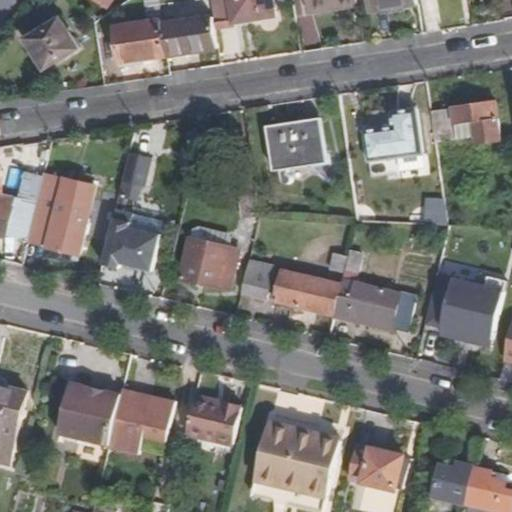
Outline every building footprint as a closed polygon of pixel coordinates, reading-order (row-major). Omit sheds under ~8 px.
[(211,0),(215,20),(216,23),(261,17),(261,10),(276,8),(275,0),(211,0)] [(370,0),(373,14),(384,12),(404,9),(418,7),(417,0),(370,0)] [(339,1),(311,4),(312,10),(340,7),(339,1)] [(404,15),(404,9),(384,12),(385,17),(404,15)] [(163,23),(162,18),(117,27),(123,61),(167,54),(163,23)] [(163,23),(167,54),(220,50),(216,23),(215,20),(163,23)] [(26,43),(44,71),(77,52),(59,22),(26,43)] [(44,71),(26,43),(19,47),(37,75),(44,71)] [(499,101),(433,111),(438,141),(479,135),(480,141),(504,138),(499,101)] [(367,133),(372,162),(427,152),(420,108),(394,113),(396,128),(367,133)] [(271,127),(278,171),(284,170),(287,187),(288,190),(290,192),(292,192),(294,190),(295,187),(292,169),(330,163),(324,119),(271,127)] [(132,151),(119,192),(143,200),(157,159),(132,151)] [(244,202),(261,199),(255,157),(237,161),(244,202)] [(47,176),(31,242),(46,246),(62,179),(47,176)] [(97,185),(68,178),(52,248),(81,255),(97,185)] [(0,207),(16,211),(19,199),(0,195),(0,207)] [(16,211),(0,207),(0,237),(9,240),(16,211)] [(117,210),(104,264),(123,269),(124,264),(156,271),(164,235),(133,228),(136,214),(117,210)] [(358,213),(360,222),(368,223),(366,212),(358,213)] [(438,215),(440,226),(451,227),(449,214),(438,215)] [(254,246),(257,231),(245,228),(241,244),(254,246)] [(450,234),(441,270),(458,274),(466,238),(450,234)] [(0,237),(0,252),(6,254),(9,240),(0,237)] [(184,280),(222,289),(222,288),(232,290),(237,272),(226,269),(231,251),(193,242),(184,280)] [(352,252),(351,257),(348,271),(361,274),(365,255),(352,252)] [(348,271),(351,257),(338,254),(334,270),(347,274),(348,271)] [(271,268),(251,264),(243,295),(270,301),(280,262),(273,261),(271,268)] [(279,303),(337,317),(344,286),(287,273),(279,303)] [(419,299),(345,281),(344,286),(337,317),(410,334),(419,299)] [(490,327),(488,333),(499,335),(505,308),(466,299),(460,320),(490,327)] [(111,448),(123,397),(104,392),(103,394),(91,391),(91,389),(72,384),(60,435),(111,448)] [(27,395),(1,388),(0,387),(0,466),(9,469),(27,395)] [(123,397),(111,448),(138,455),(142,438),(165,444),(175,403),(124,390),(123,397)] [(198,404),(189,436),(208,441),(213,424),(225,427),(229,412),(198,404)] [(269,423),(267,433),(319,447),(321,437),(269,423)] [(255,479),(327,497),(342,442),(321,437),(319,447),(267,433),(255,479)] [(349,482),(394,492),(404,460),(370,452),(369,454),(357,450),(349,482)] [(432,499),(466,507),(475,470),(458,466),(456,473),(440,470),(432,499)] [(491,474),(475,470),(466,507),(487,511),(511,511),(511,497),(503,495),(506,485),(490,481),(491,474)] [(323,511),(327,497),(255,479),(253,496),(317,511),(323,511)]
